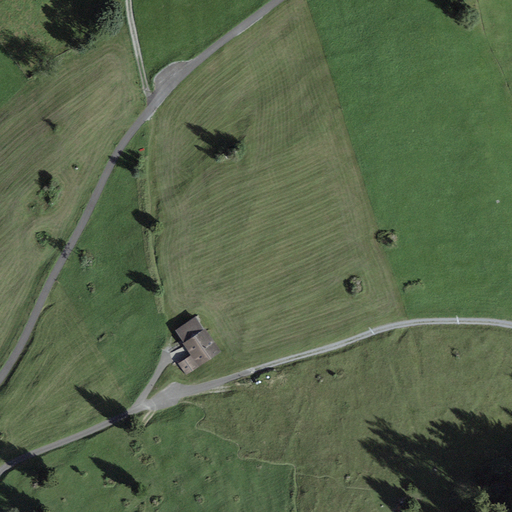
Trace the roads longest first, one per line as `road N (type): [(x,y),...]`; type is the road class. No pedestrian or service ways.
road 1 (track): [(0,378),(130,133),(172,83),(275,0)]
road 2 (track): [(140,409),(399,320),(511,322)]
road 3 (track): [(0,472),(140,409)]
